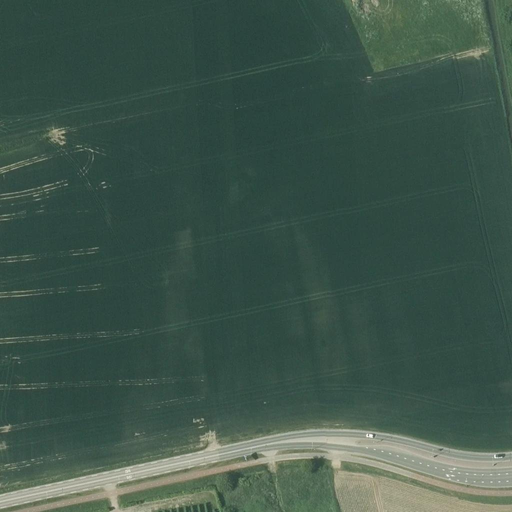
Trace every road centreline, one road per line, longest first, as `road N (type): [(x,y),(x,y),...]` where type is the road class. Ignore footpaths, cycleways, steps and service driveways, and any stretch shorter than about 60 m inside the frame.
road 1 (secondary): [(0,503),(292,442)]
road 2 (secondary): [(292,442),(372,452),(470,481),(511,481)]
road 3 (secondary): [(511,458),(357,438),(292,442)]
